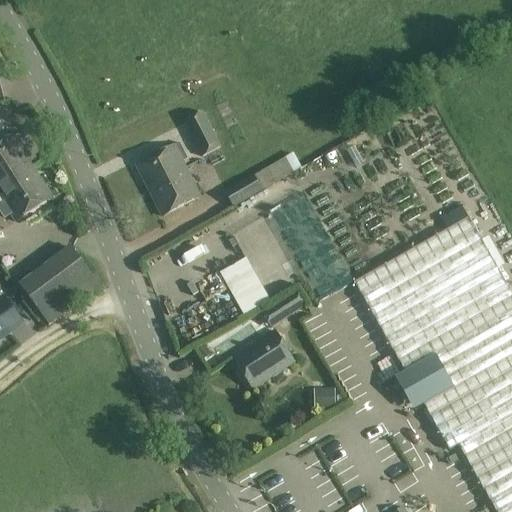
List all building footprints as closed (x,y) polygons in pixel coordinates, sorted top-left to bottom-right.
[(405,97),(413,108),(428,97),(420,86),(405,97)] [(185,123),(204,158),(221,148),(202,113),(185,123)] [(310,138),(331,134),(328,122),(307,126),(310,138)] [(332,137),(336,146),(355,139),(352,130),(332,137)] [(18,134),(12,138),(10,135),(0,141),(0,213),(4,220),(11,215),(15,222),(52,198),(27,161),(33,157),(18,134)] [(200,198),(184,168),(181,163),(186,160),(179,146),(173,149),(136,168),(162,218),(200,198)] [(454,183),(472,174),(462,151),(443,160),(454,183)] [(266,190),(301,168),(293,154),(267,169),(265,167),(222,192),(232,209),(266,190)] [(428,209),(435,220),(457,207),(450,196),(428,209)] [(353,283),(423,405),(449,450),(458,445),(497,511),(511,511),(511,296),(466,217),(353,283)] [(276,248),(281,259),(297,251),(292,241),(276,248)] [(100,288),(72,250),(21,287),(49,325),(100,288)] [(279,259),(256,270),(264,286),(286,275),(279,259)] [(270,303),(245,260),(219,275),(244,318),(270,303)] [(168,286),(155,290),(161,308),(173,304),(168,286)] [(271,330),(305,308),(295,293),(261,316),(271,330)] [(0,295),(0,340),(10,333),(0,320),(0,313),(8,307),(9,308),(10,307),(4,298),(3,299),(0,295)] [(294,364),(273,332),(231,360),(252,392),(294,364)] [(203,361),(211,355),(204,345),(196,351),(203,361)] [(335,409),(335,390),(322,390),(322,409),(335,409)] [(416,445),(435,436),(427,418),(407,427),(416,445)] [(408,461),(389,471),(394,481),(413,471),(408,461)] [(412,511),(426,511),(419,491),(407,496),(412,511)]
